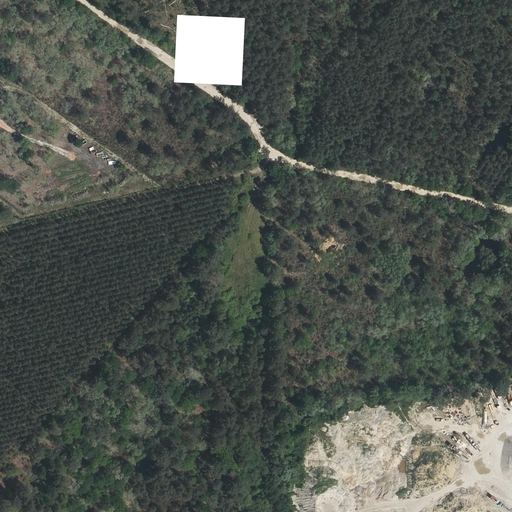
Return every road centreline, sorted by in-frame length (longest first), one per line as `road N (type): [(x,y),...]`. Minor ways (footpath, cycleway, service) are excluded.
road 1 (unclassified): [(511,210),(278,157),(241,109),(82,0)]
road 2 (track): [(285,159),(0,233)]
road 3 (unknown): [(403,511),(511,424)]
